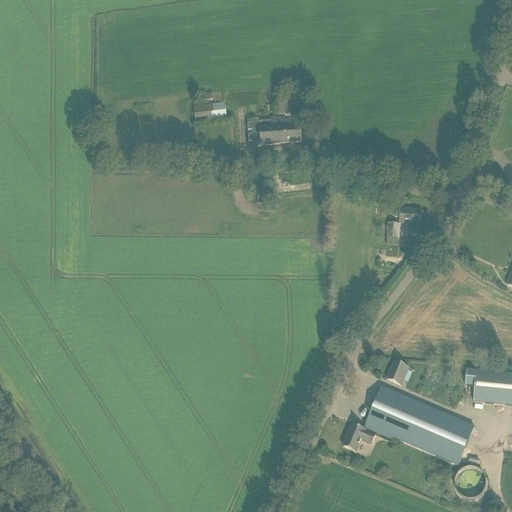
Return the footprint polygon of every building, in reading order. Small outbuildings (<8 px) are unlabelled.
[(276,115),(286,116),(287,94),(277,94),(276,115)] [(193,107),(195,125),(226,121),(224,104),(193,107)] [(301,143),(300,126),(286,127),(285,118),(270,119),(271,127),(272,146),(301,143)] [(249,147),(272,146),(271,127),(258,127),(258,120),(255,120),(247,120),(249,147)] [(273,197),(273,187),(258,187),(257,197),(273,197)] [(411,236),(419,237),(422,212),(401,210),(400,223),(412,225),(411,236)] [(387,224),(386,238),(398,239),(399,225),(387,224)] [(395,363),(387,381),(401,387),(409,369),(395,363)] [(511,376),(477,373),(474,404),(511,407),(511,376)] [(367,427),(458,466),(474,430),(383,391),(367,427)] [(343,448),(356,453),(361,442),(371,447),(376,436),(353,426),(343,448)] [(482,474),(471,471),(464,495),(481,499),(484,487),(479,485),(482,474)]
